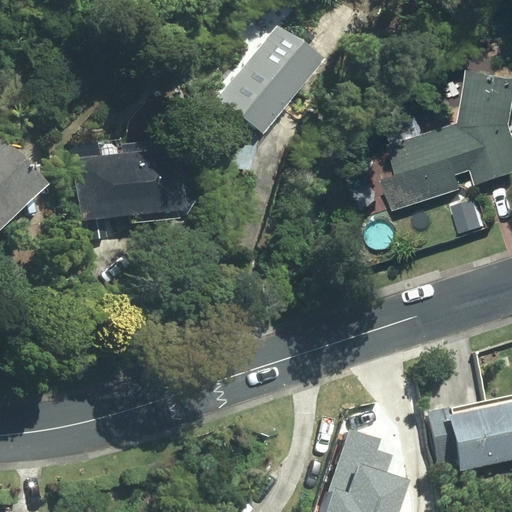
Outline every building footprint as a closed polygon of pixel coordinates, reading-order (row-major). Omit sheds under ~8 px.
[(337,61),(359,9),(338,0),(324,0),(304,46),(337,61)] [(259,137),(320,61),(275,26),(215,102),(259,137)] [(400,144),(397,145),(406,175),(388,180),(398,211),(469,189),(465,176),(478,171),(483,186),(511,176),(511,76),(475,71),(466,124),(428,136),(423,119),(395,128),(400,144)] [(0,225),(44,184),(0,137),(0,225)] [(175,161),(173,148),(67,159),(74,222),(180,211),(179,201),(194,200),(190,159),(175,161)] [(511,461),(511,402),(448,415),(447,409),(423,413),(434,466),(453,462),(455,473),(511,461)] [(375,511),(378,478),(335,475),(331,511),(375,511)]
